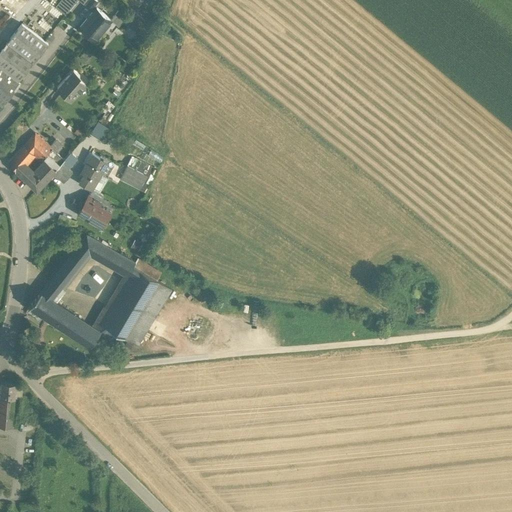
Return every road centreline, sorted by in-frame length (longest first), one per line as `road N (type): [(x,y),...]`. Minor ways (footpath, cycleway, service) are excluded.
road 1 (track): [(29,379),(491,331),(511,313)]
road 2 (unclassified): [(157,511),(29,379),(0,366)]
road 3 (residential): [(1,345),(23,238),(19,209),(0,174)]
